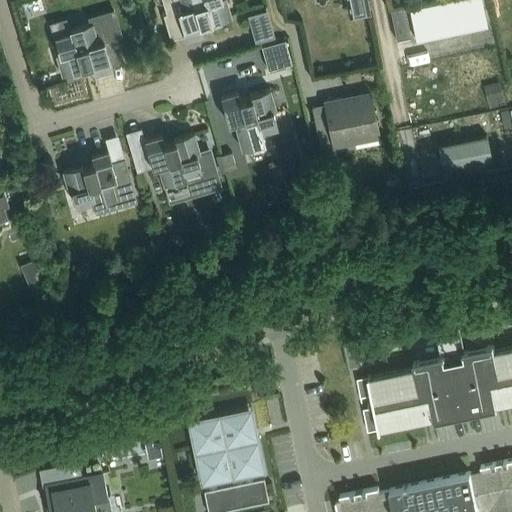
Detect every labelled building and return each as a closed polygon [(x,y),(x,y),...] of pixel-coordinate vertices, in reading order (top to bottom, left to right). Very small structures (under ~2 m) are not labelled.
[(161,0),(165,12),(162,13),(170,38),(184,34),(185,36),(202,31),(199,23),(210,20),(210,22),(230,16),(225,0),(161,0)] [(370,11),(367,0),(346,0),(350,15),(370,11)] [(415,39),(485,24),(480,0),(452,0),(409,9),(415,39)] [(405,5),(390,8),(396,36),(410,33),(405,5)] [(249,18),(255,41),(274,36),(268,13),(249,18)] [(280,38),(297,30),(292,19),(275,27),(280,38)] [(81,66),(83,65),(91,63),(93,72),(111,67),(103,39),(97,41),(91,21),(69,28),(70,32),(54,36),(58,52),(55,53),(62,74),(81,68),(81,66)] [(284,38),(261,45),(268,68),(291,62),(284,38)] [(237,90),(220,95),(228,122),(234,120),(241,148),(264,141),(261,129),(276,125),(272,109),(275,108),(269,87),(249,93),(250,95),(239,98),(237,90)] [(311,105),(322,160),(336,157),(333,144),(378,135),(369,91),(367,91),(368,94),(343,99),(342,96),(323,100),(323,103),(311,105)] [(198,150),(193,131),(173,137),(173,139),(163,142),(161,133),(144,138),(152,166),(157,164),(163,183),(186,177),(191,195),(222,186),(210,147),(198,150)] [(438,141),(443,165),(490,156),(485,132),(438,141)] [(111,160),(108,149),(90,154),(93,162),(83,165),(82,163),(62,169),(68,190),(71,189),(76,205),(91,200),(93,204),(95,214),(136,202),(122,157),(111,160)] [(232,150),(220,154),(225,170),(237,166),(232,150)] [(312,188),(286,195),(291,212),(317,204),(312,188)] [(511,346),(495,350),(494,343),(463,349),(464,356),(446,360),(444,353),(413,360),(415,366),(370,376),(370,374),(368,374),(369,375),(372,393),(375,405),(380,427),(380,429),(381,428),(381,426),(435,415),(436,418),(497,406),(496,403),(511,399),(511,346)] [(372,393),(369,375),(357,377),(361,396),(372,393)] [(380,427),(375,405),(363,407),(368,430),(380,427)] [(208,480),(209,485),(201,487),(206,511),(267,499),(263,474),(253,476),(252,470),(262,468),(255,437),(254,437),(254,439),(251,440),(249,440),(249,429),(250,413),(242,412),(235,413),(227,413),(222,414),(215,416),(206,418),(199,421),(194,423),(191,425),(190,423),(189,424),(201,448),(196,449),(196,453),(194,453),(200,481),(208,480)] [(156,416),(140,419),(144,435),(153,433),(154,436),(159,435),(160,438),(156,416)] [(511,511),(511,457),(480,464),(481,470),(490,511),(511,511)] [(477,511),(479,511),(471,472),(470,470),(390,487),(390,488),(379,491),(378,486),(340,494),(341,499),(336,500),(338,511),(477,511)] [(110,511),(108,497),(104,498),(103,494),(107,493),(102,471),(43,482),(48,505),(49,511),(110,511)]
